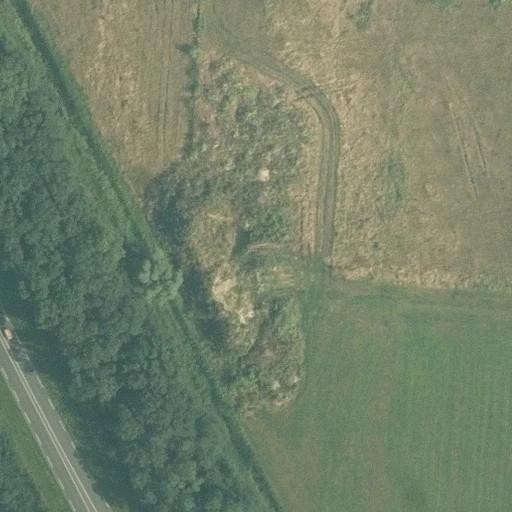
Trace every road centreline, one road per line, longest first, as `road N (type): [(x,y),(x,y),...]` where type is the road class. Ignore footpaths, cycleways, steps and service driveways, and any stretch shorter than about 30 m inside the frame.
road 1 (residential): [(309,128),(467,426),(509,429)]
road 2 (primary): [(95,511),(0,331)]
road 3 (residential): [(454,134),(309,128)]
road 4 (residential): [(248,0),(309,128)]
road 5 (residential): [(454,134),(463,0)]
